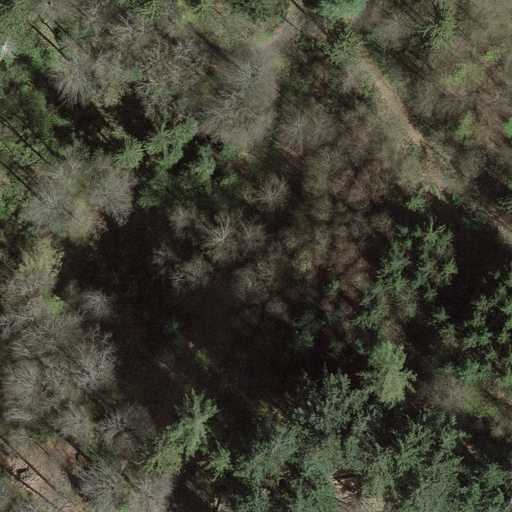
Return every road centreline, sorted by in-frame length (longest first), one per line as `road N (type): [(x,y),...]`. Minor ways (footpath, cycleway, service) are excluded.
road 1 (track): [(282,52),(182,469),(148,511)]
road 2 (track): [(341,0),(447,193),(486,246),(511,257)]
road 3 (track): [(282,52),(185,42),(70,0)]
